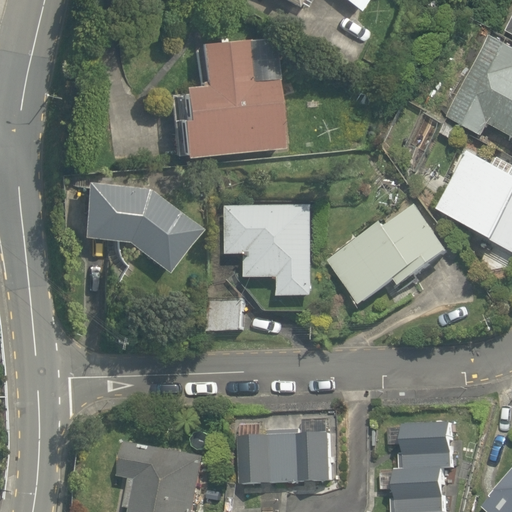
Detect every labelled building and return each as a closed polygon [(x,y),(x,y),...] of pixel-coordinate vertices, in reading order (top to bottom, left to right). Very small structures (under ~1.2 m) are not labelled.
[(273,0),(300,12),(305,0),(335,0),(350,14),(358,0),(273,0)] [(448,117),(482,134),(486,126),(511,138),(511,47),(488,36),(448,117)] [(243,80),(242,37),(191,39),(193,92),(166,93),(167,153),(281,150),(279,79),(243,80)] [(511,170),(466,144),(431,204),(511,251),(511,170)] [(116,240),(159,272),(192,233),(190,230),(188,227),(185,223),(183,220),(180,217),(178,214),(175,211),(172,208),(169,206),(166,203),(163,201),(160,199),(157,196),(153,194),(150,192),(146,191),(142,189),(139,188),(135,186),(131,185),(127,184),(124,183),(120,182),(116,182),(112,181),(108,181),(104,181),(100,181),(96,181),(92,182),(88,182),(84,183),(80,184),(76,185),(73,186),(70,236),(116,240)] [(323,256),(355,305),(392,281),(397,288),(446,256),(410,200),(323,256)] [(222,205),(221,255),(242,255),(242,275),(272,275),(272,302),(310,302),(311,206),(222,205)] [(242,299),(208,299),(207,331),(241,331),(242,299)] [(336,414),(232,420),(236,489),(340,482),(336,414)] [(393,511),(448,511),(449,470),(457,470),(457,443),(449,443),(449,421),(393,421),(393,443),(402,443),(402,469),(383,469),(383,495),(393,495),(393,511)] [(123,433),(117,473),(135,476),(129,511),(190,511),(201,444),(123,433)] [(511,511),(511,469),(477,510),(479,511),(511,511)]
